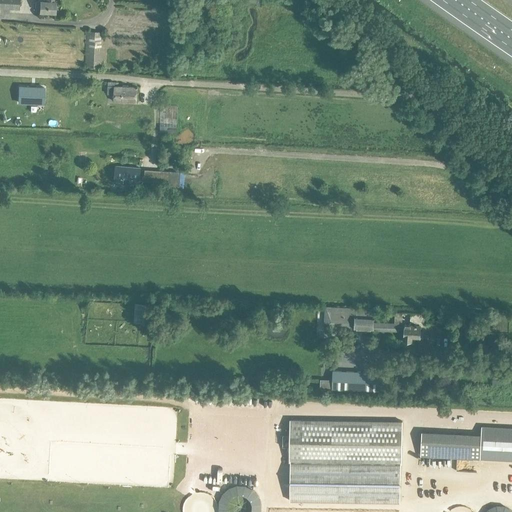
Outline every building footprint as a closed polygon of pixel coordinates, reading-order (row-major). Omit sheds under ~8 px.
[(0,0),(0,7),(19,9),(19,0),(0,0)] [(39,12),(55,13),(55,2),(45,1),(45,0),(37,0),(38,1),(35,1),(35,8),(40,8),(39,12)] [(85,68),(96,68),(103,68),(104,32),(86,32),(85,68)] [(18,103),(43,104),(44,87),(19,86),(18,103)] [(113,86),(112,103),(139,104),(140,87),(113,86)] [(116,182),(140,184),(142,167),(118,165),(116,182)] [(144,170),(143,180),(185,183),(185,172),(144,170)] [(155,324),(156,304),(135,302),(135,303),(134,322),(155,324)] [(401,328),(401,339),(411,340),(411,336),(420,336),(420,324),(373,323),(373,315),(355,315),(355,308),(331,308),(331,328),(373,329),(373,327),(393,327),(393,328),(401,328)] [(334,371),(333,389),(380,392),(381,373),(334,371)] [(404,421),(291,419),(291,461),(292,461),(291,500),(401,502),(402,463),(403,463),(404,421)] [(480,458),(480,459),(511,460),(511,428),(482,427),(481,434),(480,458)] [(421,455),(480,458),(481,434),(423,431),(421,455)]
